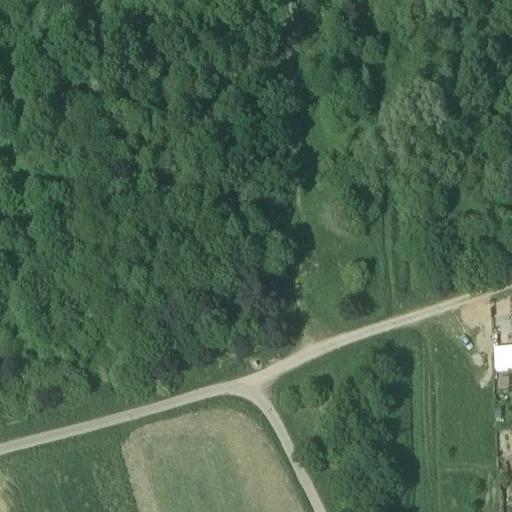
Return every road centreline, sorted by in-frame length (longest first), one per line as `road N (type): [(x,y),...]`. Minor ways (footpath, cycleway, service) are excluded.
road 1 (residential): [(243,391),(211,391),(0,450)]
road 2 (track): [(391,323),(335,342),(243,391)]
road 3 (unknown): [(322,511),(270,411),(243,391)]
road 4 (track): [(511,278),(391,323)]
